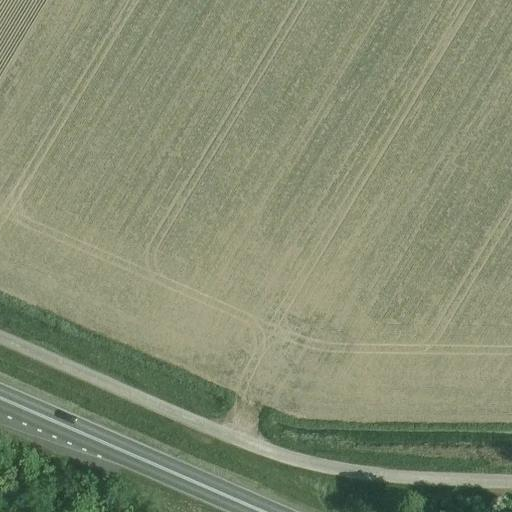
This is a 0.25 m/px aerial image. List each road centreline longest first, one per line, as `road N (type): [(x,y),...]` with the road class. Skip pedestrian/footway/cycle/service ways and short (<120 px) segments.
road 1 (unclassified): [(511,480),(382,477),(291,459),(0,340)]
road 2 (trunk): [(0,401),(257,511)]
